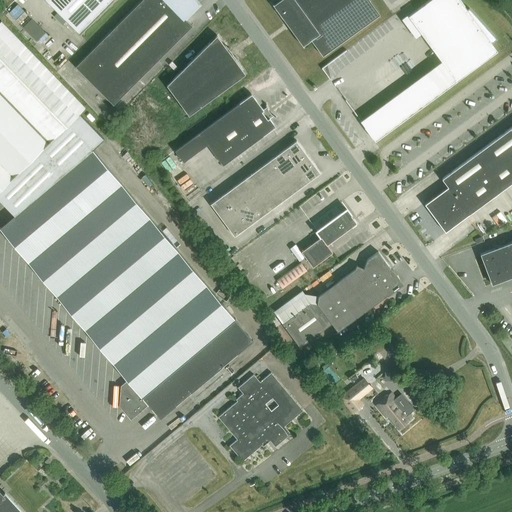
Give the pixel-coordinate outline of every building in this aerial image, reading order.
[(44,0),(79,34),(113,0),(44,0)] [(184,18),(198,4),(195,0),(141,0),(75,67),(113,105),(192,26),(184,18)] [(380,15),(368,0),(279,0),(273,5),(273,4),(272,4),(303,47),(304,46),(303,45),(310,40),(322,56),(380,15)] [(466,10),(459,0),(429,0),(405,18),(402,20),(416,38),(421,34),(441,61),(360,121),(375,141),(497,51),(491,43),(497,39),(469,8),(466,10)] [(39,41),(48,32),(20,3),(11,12),(39,41)] [(0,200),(14,215),(92,150),(104,139),(79,113),(85,107),(1,20),(0,21),(0,200)] [(245,74),(217,35),(166,85),(189,115),(245,74)] [(266,106),(266,104),(265,104),(266,106),(266,107),(263,110),(251,94),(174,151),(183,162),(207,144),(222,165),(275,126),(269,119),(273,116),(274,117),(275,118),(276,117),(274,116),(272,115),(270,114),(269,112),(268,110),(267,108),(266,106)] [(511,126),(441,179),(447,187),(424,204),(445,232),(511,182),(511,126)] [(296,141),(210,204),(234,236),(320,173),(296,141)] [(0,229),(127,380),(147,404),(159,419),(252,341),(121,184),(92,150),(14,215),(0,227),(0,229)] [(301,204),(305,211),(320,203),(315,195),(301,204)] [(488,219),(495,230),(511,219),(511,206),(511,204),(488,219)] [(326,245),(356,222),(346,209),(316,231),(321,237),(301,252),(312,267),(332,252),(326,245)] [(491,285),(511,276),(511,241),(480,254),(491,285)] [(318,296),(318,297),(303,295),(275,315),(299,348),(331,324),(337,332),(386,295),(400,284),(390,270),(391,269),(378,252),(367,260),(363,268),(356,265),(355,269),(318,296)] [(307,269),(301,261),(277,279),(283,288),(307,269)] [(16,344),(19,341),(15,337),(3,347),(16,364),(26,356),(16,344)] [(325,369),(322,371),(332,384),(338,379),(334,373),(336,371),(331,364),(327,363),(323,366),(325,369)] [(263,447),(270,441),(274,447),(290,434),(284,426),(302,411),(271,373),(259,382),(253,375),(238,388),(243,394),(235,399),(237,401),(218,417),(236,439),(229,446),(242,461),(261,445),(263,447)] [(372,389),(369,386),(364,379),(340,398),(353,413),(362,405),(358,400),(372,389)] [(130,419),(147,404),(127,380),(120,386),(119,405),(130,419)] [(398,429),(411,419),(402,408),(400,409),(395,403),(397,401),(391,394),(376,405),(385,417),(387,415),(398,429)] [(22,511),(5,493),(3,494),(0,491),(0,511),(22,511)]
